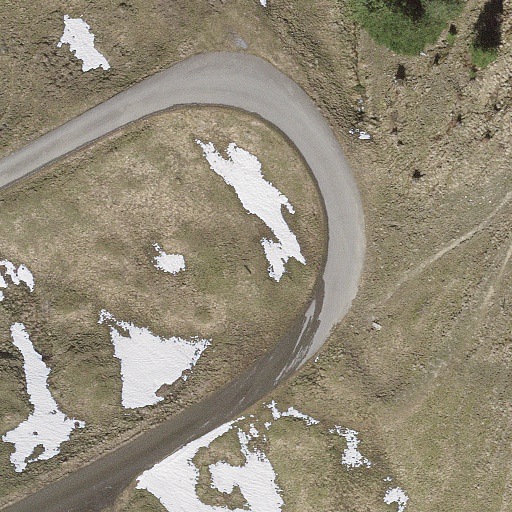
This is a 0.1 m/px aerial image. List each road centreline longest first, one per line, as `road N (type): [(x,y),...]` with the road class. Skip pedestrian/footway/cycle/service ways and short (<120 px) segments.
road 1 (track): [(235,85),(266,94),(301,120),(330,160),(347,208),(343,288),(315,333),(270,377)]
road 2 (track): [(270,377),(32,511)]
road 3 (track): [(0,176),(149,100),(195,85),(235,85)]
